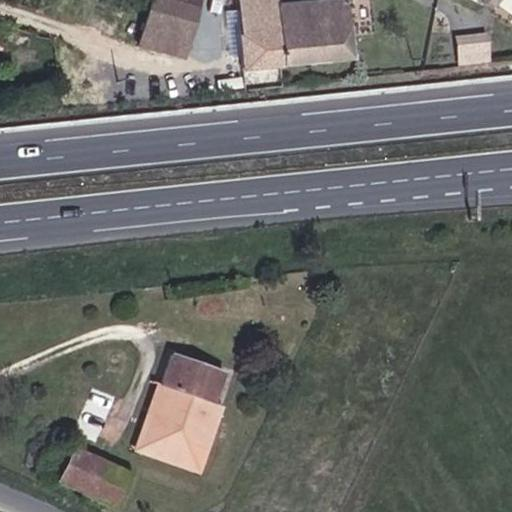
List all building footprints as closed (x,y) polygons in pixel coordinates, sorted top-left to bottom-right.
[(138,0),(124,39),(195,64),(216,0),(170,0),(161,28),(152,24),(160,2),(154,0),(138,0)] [(254,0),(259,62),(298,59),(294,0),(254,0)] [(294,0),(298,59),(358,52),(353,0),(294,0)] [(465,48),(511,44),(511,11),(486,0),(461,9),(465,48)] [(511,0),(486,0),(511,11),(511,0)] [(168,437),(205,360),(187,352),(172,384),(183,390),(163,434),(168,437)] [(204,453),(229,403),(242,376),(206,358),(205,360),(168,437),(204,453)] [(168,437),(163,434),(183,390),(172,384),(145,446),(160,453),(168,437)] [(160,453),(207,475),(239,408),(229,403),(204,453),(168,437),(160,453)] [(60,472),(76,480),(95,443),(79,434),(60,472)] [(76,480),(133,509),(152,471),(95,443),(76,480)]
